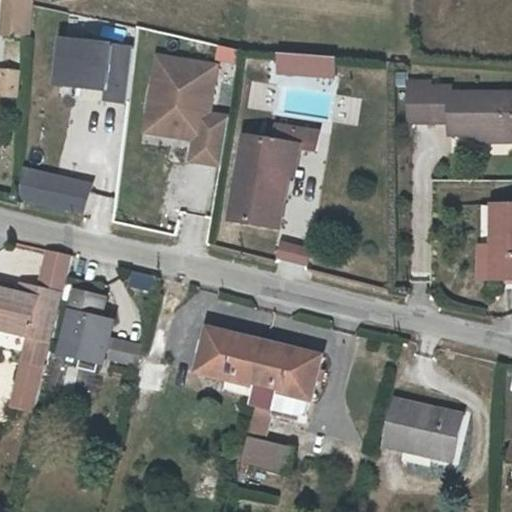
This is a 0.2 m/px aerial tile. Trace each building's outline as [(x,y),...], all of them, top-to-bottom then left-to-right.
[(22,0),(8,0),(8,12),(29,14),(29,3),(22,0)] [(8,12),(6,40),(26,40),(29,14),(8,12)] [(66,37),(60,90),(132,99),(139,46),(66,37)] [(220,61),(242,64),(244,49),(222,47),(220,61)] [(282,55),(282,78),(342,79),(342,56),(282,55)] [(159,62),(158,68),(173,71),(174,65),(159,62)] [(218,73),(174,65),(173,71),(158,68),(147,126),(168,130),(177,143),(182,144),(189,138),(195,139),(194,146),(190,166),(220,172),(221,172),(229,124),(210,121),(218,73)] [(1,76),(0,99),(18,101),(20,76),(1,76)] [(451,94),(415,94),(414,133),(452,132),(452,146),(478,144),(511,144),(511,101),(451,101),(451,94)] [(168,130),(147,126),(145,137),(177,143),(168,130)] [(301,136),(296,156),(307,159),(328,164),(332,143),(301,136)] [(189,138),(182,144),(194,146),(195,139),(189,138)] [(511,155),(511,144),(478,144),(478,155),(511,155)] [(234,227),(273,236),(279,212),(294,215),(301,185),(287,182),(293,156),(253,146),(234,227)] [(287,182),(301,185),(307,159),(296,156),(293,156),(287,182)] [(21,202),(90,217),(97,183),(29,167),(21,202)] [(279,212),(273,236),(287,240),(294,215),(279,212)] [(485,260),(484,293),(511,293),(511,216),(492,216),(491,248),(501,248),(500,260),(485,260)] [(280,258),(311,266),(316,248),(285,240),(280,258)] [(40,290),(60,295),(65,297),(74,259),(50,253),(40,290)] [(137,272),(133,286),(159,293),(163,279),(137,272)] [(0,281),(0,327),(31,336),(24,361),(42,366),(60,295),(40,290),(26,286),(22,296),(4,290),(5,283),(0,281)] [(78,317),(68,353),(102,361),(102,359),(107,342),(111,326),(104,324),(109,303),(83,296),(78,317)] [(203,378),(230,385),(259,392),(269,350),(214,336),(203,378)] [(107,342),(102,359),(138,369),(141,359),(143,353),(107,342)] [(254,409),(260,411),(279,415),(312,423),(327,364),(269,350),(259,392),(254,409)] [(99,371),(102,361),(68,353),(66,362),(99,371)] [(135,384),(158,390),(165,366),(141,359),(138,369),(135,384)] [(42,366),(24,361),(16,395),(38,401),(47,367),(42,366)] [(259,392),(230,385),(226,402),(254,409),(259,392)] [(38,401),(16,395),(12,406),(35,413),(38,401)] [(390,448),(410,453),(413,443),(439,451),(437,460),(458,466),(471,418),(402,400),(390,448)] [(271,450),(279,415),(260,411),(247,465),(295,477),(300,457),(271,450)] [(413,443),(410,453),(437,460),(439,451),(413,443)]
